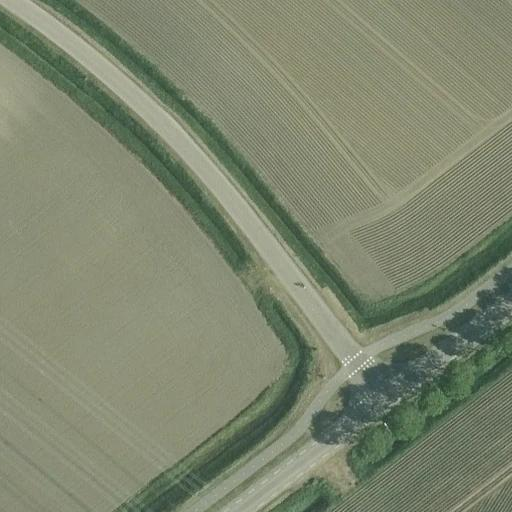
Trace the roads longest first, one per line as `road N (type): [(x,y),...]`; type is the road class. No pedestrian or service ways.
road 1 (unclassified): [(384,402),(237,206),(55,30),(6,0)]
road 2 (tertiary): [(240,511),(384,402)]
road 3 (tertiary): [(384,402),(511,304)]
